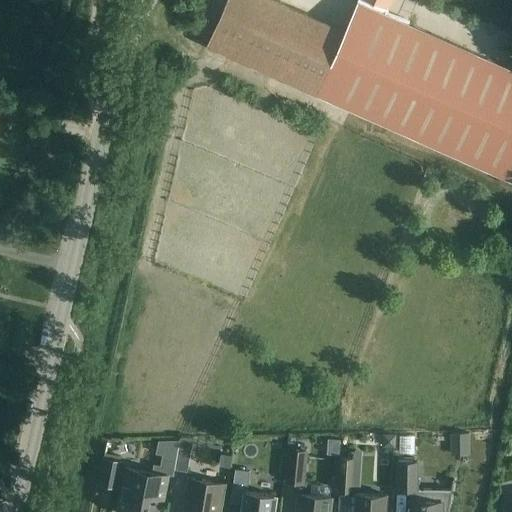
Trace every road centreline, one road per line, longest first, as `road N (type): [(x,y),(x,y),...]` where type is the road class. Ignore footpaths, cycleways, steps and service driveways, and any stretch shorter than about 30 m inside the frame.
road 1 (unclassified): [(15,511),(95,159)]
road 2 (unclassified): [(95,159),(132,0)]
road 3 (unclassified): [(95,159),(88,73),(98,0)]
